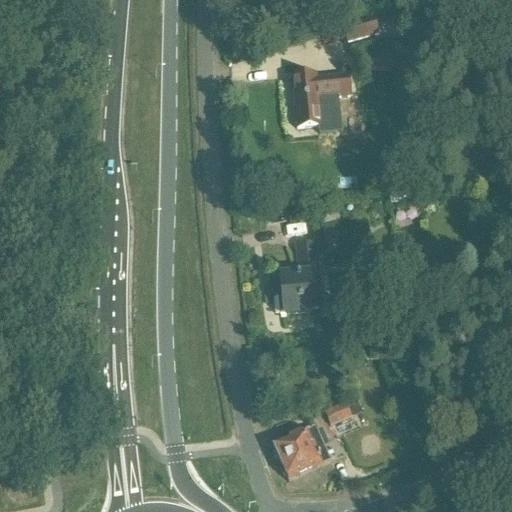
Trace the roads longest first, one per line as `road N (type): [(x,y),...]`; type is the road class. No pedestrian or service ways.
road 1 (primary): [(218,511),(180,474),(171,415),(164,208),(171,0)]
road 2 (unclassified): [(271,511),(246,450),(236,389),(205,61),(207,0)]
road 3 (primary): [(124,0),(110,210),(115,386)]
road 4 (primary): [(115,386),(136,511)]
road 5 (primary): [(115,386),(109,406),(116,511)]
